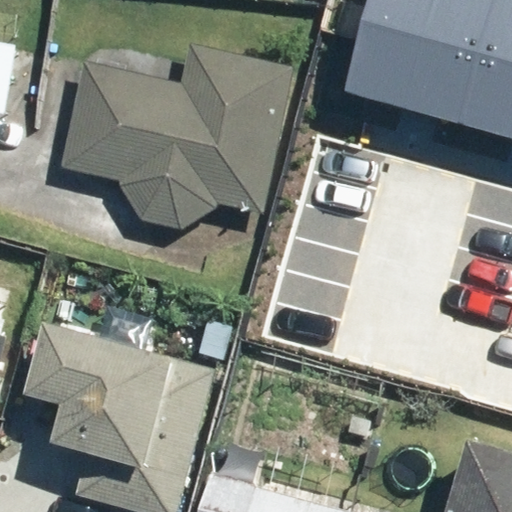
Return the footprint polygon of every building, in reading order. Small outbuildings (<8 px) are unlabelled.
[(511,0),(376,0),(350,89),(511,137),(511,0)] [(264,211),(292,68),(196,50),(189,85),(84,64),(64,164),(118,175),(142,215),(181,226),(217,202),(264,211)] [(0,238),(0,284),(27,293),(39,251),(0,238)] [(0,297),(0,361),(17,302),(0,297)] [(190,511),(231,359),(74,317),(54,393),(89,402),(80,435),(105,442),(91,494),(158,511),(190,511)] [(511,511),(511,434),(476,424),(451,511),(511,511)] [(300,457),(233,439),(213,511),(371,511),(291,490),(300,457)]
